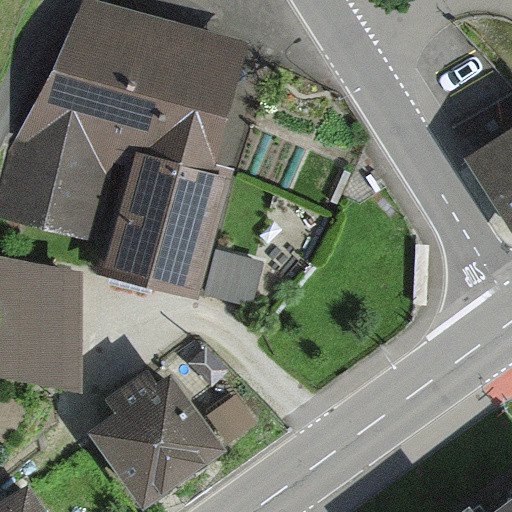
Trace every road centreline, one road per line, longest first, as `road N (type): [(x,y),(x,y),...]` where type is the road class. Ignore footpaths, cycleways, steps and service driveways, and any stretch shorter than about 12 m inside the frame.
road 1 (primary): [(250,511),(511,320)]
road 2 (unclassified): [(511,300),(357,64)]
road 3 (residential): [(0,119),(69,0)]
